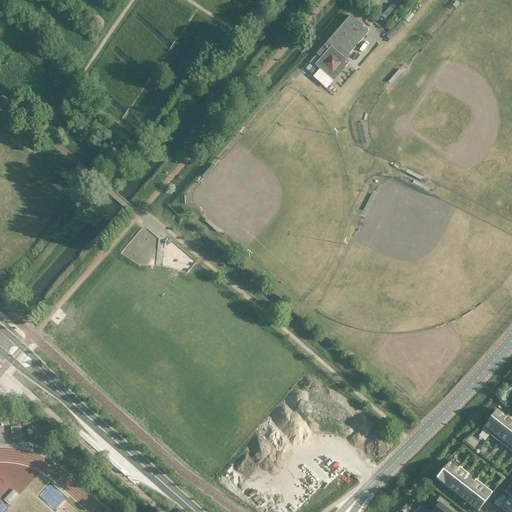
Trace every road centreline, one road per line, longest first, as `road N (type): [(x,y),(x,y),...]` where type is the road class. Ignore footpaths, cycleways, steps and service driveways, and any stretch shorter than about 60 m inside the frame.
road 1 (tertiary): [(353,504),(511,337)]
road 2 (tertiary): [(44,378),(195,511)]
